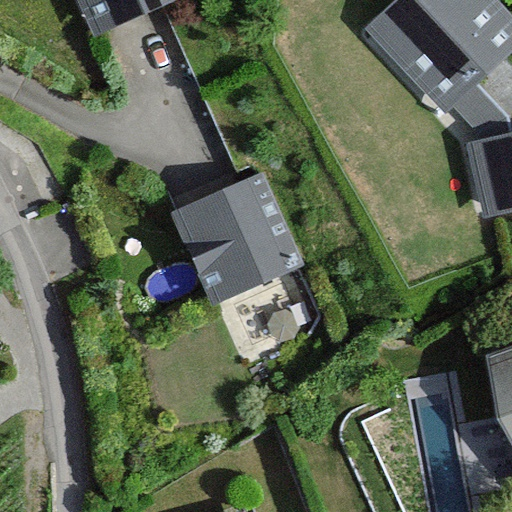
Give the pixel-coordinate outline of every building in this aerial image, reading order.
[(82,0),(100,39),(188,0),(82,0)] [(511,51),(511,5),(507,0),(405,0),(370,34),(446,114),(511,51)] [(511,138),(473,147),(490,219),(511,213),(511,138)] [(259,181),(179,214),(219,309),(299,275),(259,181)] [(511,351),(484,360),(497,429),(511,451),(511,351)]
